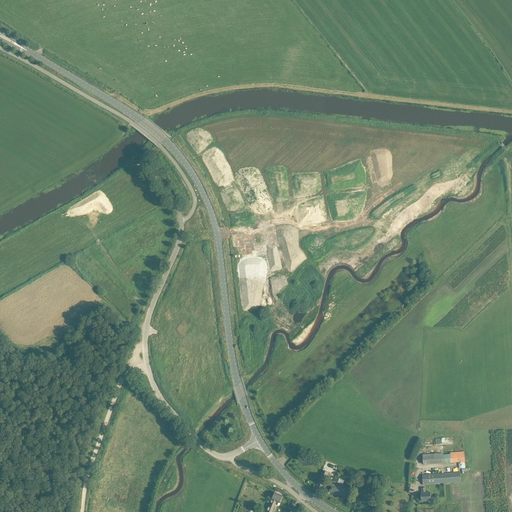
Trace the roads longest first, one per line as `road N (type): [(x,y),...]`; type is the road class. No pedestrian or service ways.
road 1 (secondary): [(47,62),(141,120),(197,181),(217,236),(241,398),(280,470),(332,511)]
road 2 (track): [(147,366),(119,381),(80,511)]
